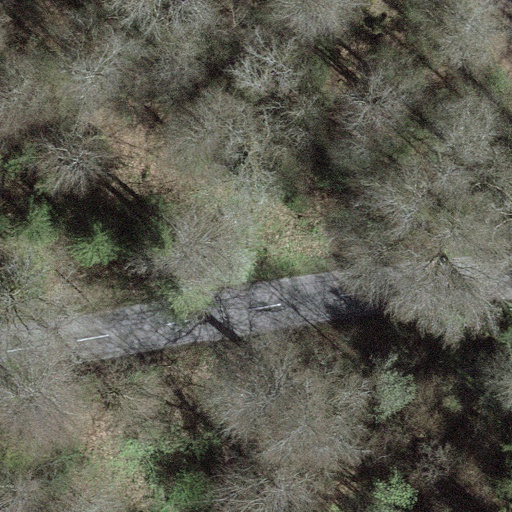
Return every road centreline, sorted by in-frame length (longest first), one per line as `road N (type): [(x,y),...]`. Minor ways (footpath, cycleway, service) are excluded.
road 1 (tertiary): [(511,271),(0,348)]
road 2 (track): [(247,307),(231,434),(244,511)]
